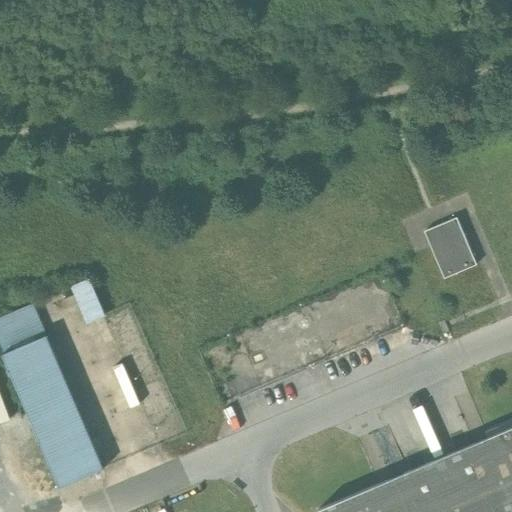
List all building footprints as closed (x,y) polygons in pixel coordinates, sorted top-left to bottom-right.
[(477,265),(457,218),(424,232),(444,279),(477,265)] [(88,280),(72,287),(88,324),(104,317),(88,280)] [(104,469),(33,304),(0,317),(0,348),(60,488),(104,469)] [(259,331),(250,335),(255,345),(264,341),(259,331)] [(262,350),(248,356),(254,369),(268,363),(262,350)] [(269,369),(256,374),(261,386),(274,380),(269,369)] [(511,511),(511,427),(317,511),(511,511)]
